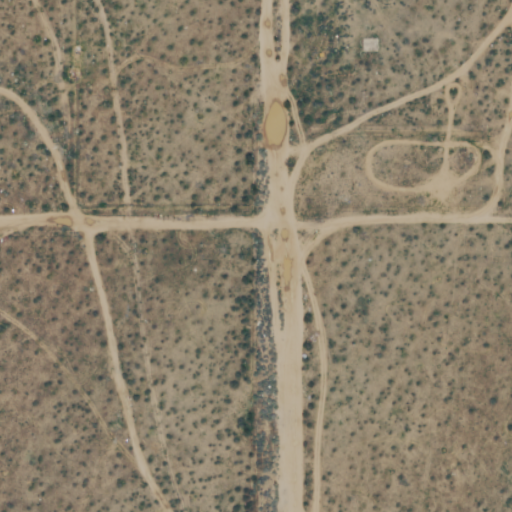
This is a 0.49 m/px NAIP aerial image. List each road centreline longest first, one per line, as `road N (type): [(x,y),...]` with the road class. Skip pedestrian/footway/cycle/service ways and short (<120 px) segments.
road 1 (track): [(287,511),(274,0)]
road 2 (track): [(278,222),(0,222)]
